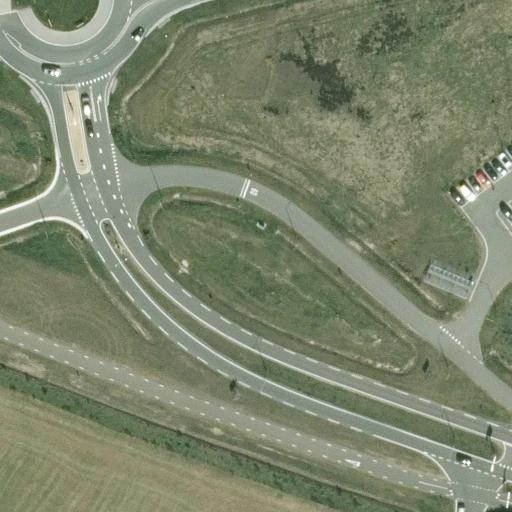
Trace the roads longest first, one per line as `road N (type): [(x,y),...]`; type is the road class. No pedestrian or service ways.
road 1 (primary): [(78,198),(129,296),(180,347),(253,386),(494,471)]
road 2 (unclassified): [(481,495),(432,487),(0,331)]
road 3 (primary): [(511,441),(220,331),(154,274),(111,189)]
road 4 (unclassified): [(111,189),(202,177),(276,202),(511,400)]
road 5 (primary): [(49,75),(78,198)]
